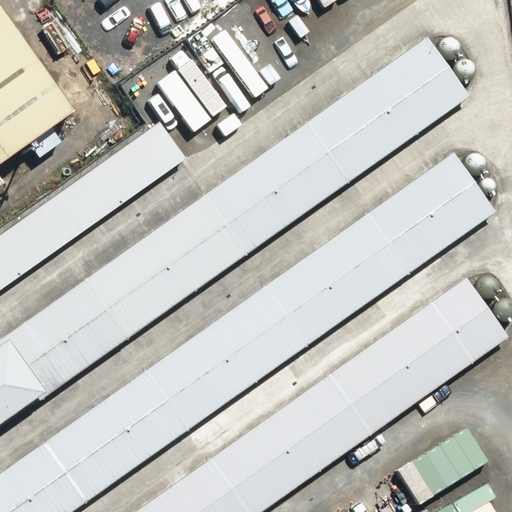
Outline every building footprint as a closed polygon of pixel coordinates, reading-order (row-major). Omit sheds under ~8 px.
[(0,169),(68,122),(0,23),(0,169)] [(309,122),(16,329),(56,386),(349,179),(309,122)] [(0,291),(182,161),(155,123),(0,234),(0,291)] [(407,182),(0,474),(0,511),(84,511),(454,247),(407,182)] [(468,283),(141,511),(263,511),(508,340),(468,283)] [(0,427),(48,392),(11,340),(0,348),(0,427)] [(399,492),(368,511),(397,511),(474,463),(455,433),(388,476),(399,492)]
